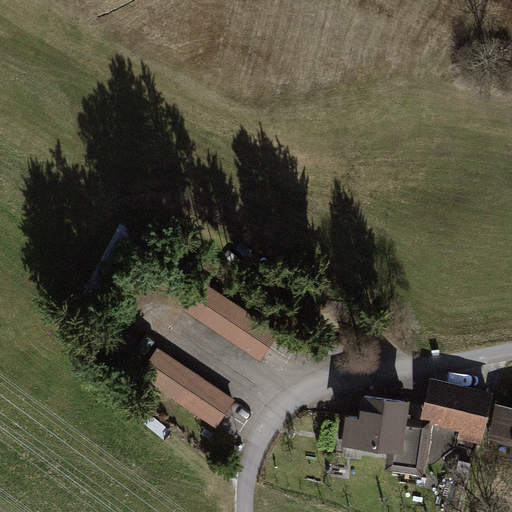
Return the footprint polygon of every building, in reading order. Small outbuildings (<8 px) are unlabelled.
[(203,287),(186,312),(264,367),(282,341),(203,287)] [(238,406),(144,338),(123,366),(218,434),(238,406)] [(494,391),(431,376),(422,419),(430,420),(430,423),(460,431),(458,439),(482,444),(494,391)] [(411,398),(362,392),(359,413),(347,412),(344,443),(388,448),(385,469),(424,473),(430,423),(430,420),(422,419),(408,417),(411,398)] [(511,412),(501,410),(494,447),(511,450),(511,412)]
